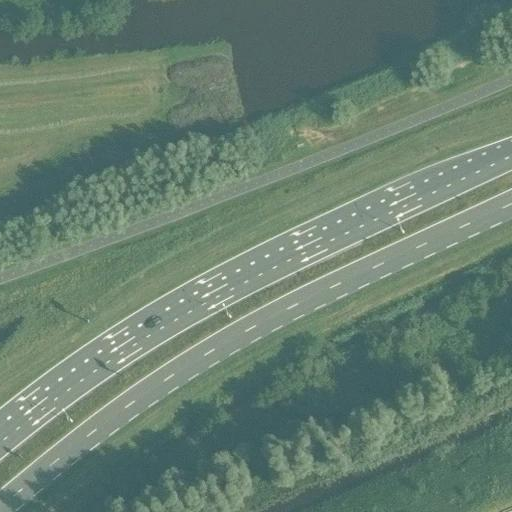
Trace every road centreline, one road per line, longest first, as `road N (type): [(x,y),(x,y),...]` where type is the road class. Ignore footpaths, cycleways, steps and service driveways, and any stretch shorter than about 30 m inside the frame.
road 1 (primary): [(0,508),(208,353),(511,204)]
road 2 (primary): [(511,156),(177,319),(0,444)]
